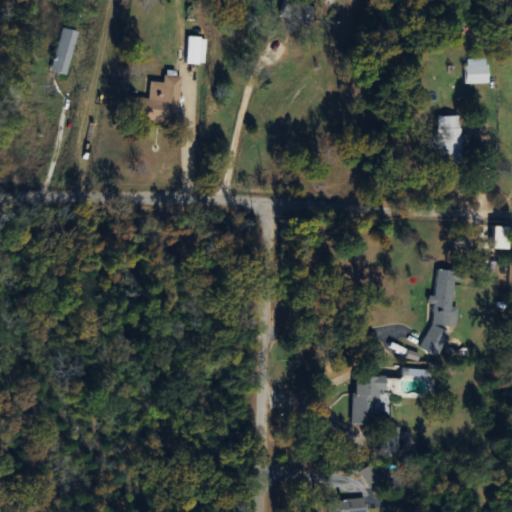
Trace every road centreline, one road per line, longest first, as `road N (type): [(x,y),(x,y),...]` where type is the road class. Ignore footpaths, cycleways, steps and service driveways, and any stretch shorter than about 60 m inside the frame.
road 1 (residential): [(511,210),(0,191)]
road 2 (residential): [(256,511),(265,201)]
